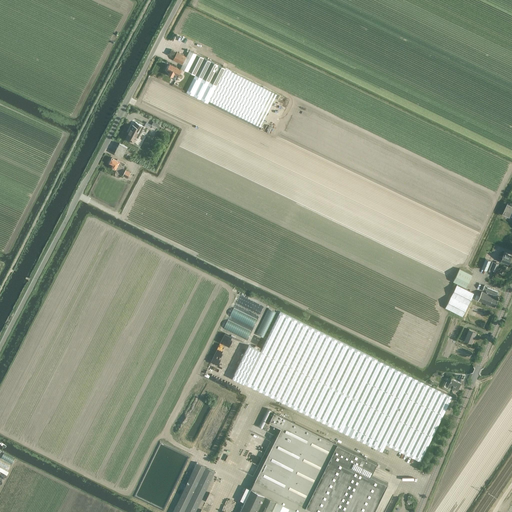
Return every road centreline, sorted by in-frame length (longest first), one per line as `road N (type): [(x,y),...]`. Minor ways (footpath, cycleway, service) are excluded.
road 1 (unclassified): [(0,346),(179,0)]
road 2 (unclassified): [(418,511),(511,284)]
